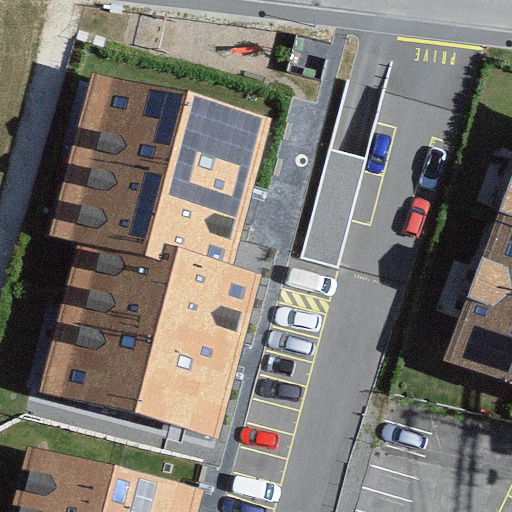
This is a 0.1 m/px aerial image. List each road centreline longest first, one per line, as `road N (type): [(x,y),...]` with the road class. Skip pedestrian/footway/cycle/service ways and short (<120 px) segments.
road 1 (unknown): [(60,0),(0,238)]
road 2 (residential): [(511,16),(367,0)]
